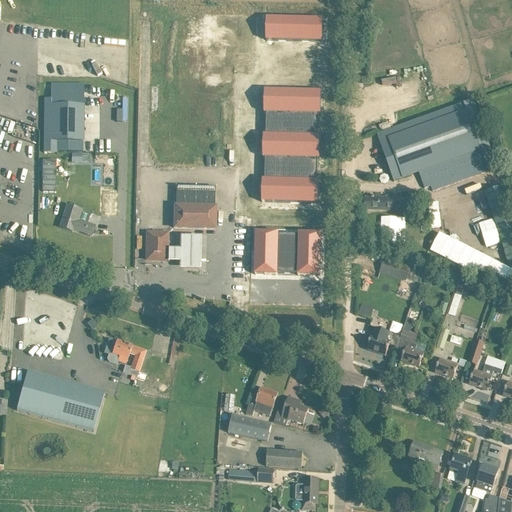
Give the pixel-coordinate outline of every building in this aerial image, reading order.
[(264,19),(264,41),(320,42),(321,20),(264,19)] [(168,26),(168,75),(190,75),(190,73),(211,73),(211,75),(211,77),(235,77),(235,75),(258,75),(259,23),(235,23),(235,21),(211,21),(211,23),(190,23),(190,26),(168,26)] [(388,84),(413,81),(412,68),(386,71),(388,84)] [(84,83),(51,83),(51,99),(43,99),(43,153),(57,153),(57,152),(83,152),(84,83)] [(264,183),(264,205),(320,206),(320,184),(318,184),(318,162),(321,162),(321,139),(319,139),(319,117),(322,117),(322,95),(266,93),(266,116),(268,116),(268,138),(265,138),(265,160),(267,160),(267,183),(264,183)] [(419,173),(424,189),(431,187),(433,192),(442,188),(489,172),(485,162),(494,159),(473,100),(380,133),(382,141),(380,142),(394,182),(419,173)] [(381,133),(390,129),(388,123),(379,126),(381,133)] [(169,136),(169,157),(176,157),(176,187),(215,188),(215,157),(219,157),(219,136),(169,136)] [(56,192),(56,161),(43,161),(42,192),(56,192)] [(176,207),(175,207),(174,229),(214,230),(215,208),(214,208),(215,188),(176,187),(176,207)] [(485,194),(510,269),(511,268),(511,214),(503,188),(485,194)] [(365,198),(365,210),(401,210),(402,197),(389,197),(389,198),(375,199),(375,197),(372,197),(372,199),(365,198)] [(68,206),(60,228),(72,232),(73,230),(91,236),(95,226),(87,223),(90,214),(82,211),(83,211),(68,206)] [(403,219),(403,237),(413,237),(413,219),(403,219)] [(255,272),(255,275),(257,275),(277,276),(278,274),(298,274),(298,276),(321,277),(321,274),(321,235),(299,234),(299,236),(278,235),(278,233),(258,233),(256,233),(255,272)] [(167,261),(167,256),(167,234),(147,234),(147,261),(167,261)] [(201,270),(202,237),(181,237),(181,250),(169,250),(169,263),(180,263),(180,270),(201,270)] [(394,263),(384,260),(380,273),(406,282),(407,280),(417,283),(421,272),(394,263)] [(426,276),(425,278),(446,285),(448,282),(452,283),(453,280),(424,270),(423,275),(426,276)] [(455,317),(462,297),(456,295),(449,315),(455,317)] [(93,320),(87,325),(92,331),(98,326),(93,320)] [(394,321),(391,332),(400,335),(404,325),(394,321)] [(407,321),(403,332),(410,334),(414,324),(407,321)] [(468,364),(477,367),(485,345),(482,343),(483,339),(486,340),(491,326),(482,323),(468,364)] [(367,351),(386,357),(389,345),(398,348),(399,344),(401,338),(389,334),(390,334),(375,329),(373,337),(372,336),(367,351)] [(443,330),(436,348),(443,350),(449,332),(443,330)] [(410,334),(403,332),(401,338),(399,344),(407,346),(401,362),(420,368),(424,354),(415,351),(417,347),(414,346),(417,336),(410,334)] [(453,335),(451,342),(460,346),(463,339),(453,335)] [(118,362),(125,365),(132,347),(116,342),(112,354),(108,356),(107,360),(109,364),(117,366),(118,362)] [(147,350),(146,352),(137,349),(128,375),(137,378),(150,382),(156,365),(164,368),(168,357),(147,350)] [(440,359),(438,364),(435,374),(454,380),(458,366),(440,359)] [(461,360),(459,366),(466,369),(468,362),(461,360)] [(511,378),(511,373),(511,366),(507,365),(503,375),(511,378)] [(474,371),(472,376),(469,385),(488,391),(495,369),(486,366),(483,374),(474,371)] [(16,411),(94,432),(104,394),(27,372),(16,411)] [(511,383),(508,383),(506,387),(503,397),(511,399),(511,383)] [(278,395),(262,389),(254,411),(270,417),(278,395)] [(226,395),(224,411),(233,412),(235,396),(226,395)] [(288,421),(304,426),(309,411),(300,408),(302,403),(296,401),(289,399),(283,416),(277,414),(274,424),(286,428),(288,421)] [(228,433),(268,443),(272,425),(232,416),(228,433)] [(443,454),(414,443),(410,455),(407,463),(427,470),(428,467),(437,471),(443,454)] [(302,469),(303,454),(268,451),(266,467),(302,469)] [(448,480),(464,485),(467,476),(472,462),(455,457),(452,466),(448,480)] [(376,474),(377,465),(360,463),(359,472),(376,474)] [(484,466),(481,476),(476,489),(491,494),(499,471),(484,466)] [(276,471),(260,469),(260,472),(229,470),(229,481),(259,483),(274,484),(276,471)] [(444,475),(436,474),(436,475),(434,492),(442,493),(444,475)] [(297,487),(296,500),(298,502),(304,502),(303,511),(315,511),(316,504),(318,504),(319,480),(304,480),(304,485),(298,485),(297,487)] [(465,511),(471,497),(463,494),(456,511),(465,511)] [(486,500),(484,511),(498,511),(500,499),(490,496),(489,500),(486,500)] [(511,511),(511,507),(511,503),(500,499),(498,511),(511,511)]
